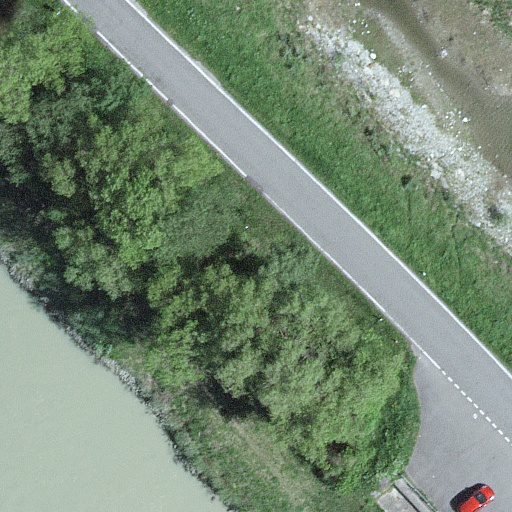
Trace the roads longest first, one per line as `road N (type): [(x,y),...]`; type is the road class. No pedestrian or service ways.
road 1 (unclassified): [(511,412),(96,0)]
road 2 (track): [(0,177),(173,331),(338,511)]
